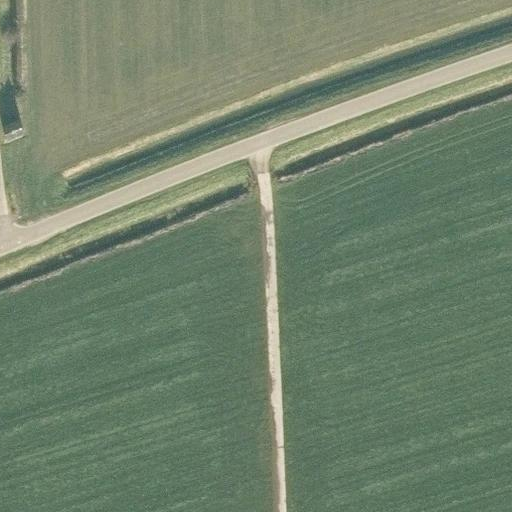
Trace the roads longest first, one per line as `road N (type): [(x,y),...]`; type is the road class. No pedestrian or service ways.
road 1 (tertiary): [(0,248),(511,60)]
road 2 (track): [(265,147),(281,511)]
